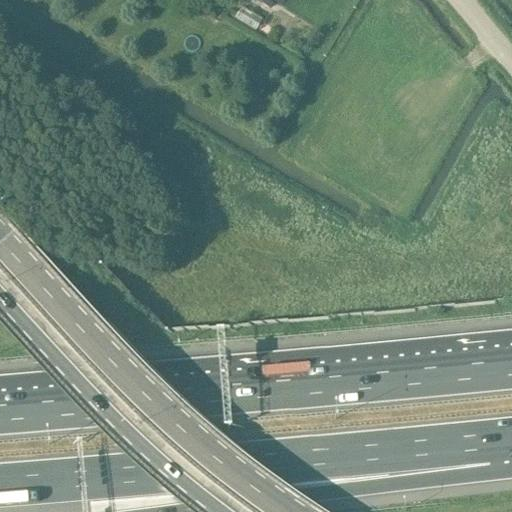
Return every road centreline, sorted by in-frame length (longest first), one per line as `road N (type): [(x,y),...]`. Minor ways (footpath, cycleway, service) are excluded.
road 1 (motorway): [(511,370),(0,414)]
road 2 (motorway): [(0,487),(488,441)]
road 3 (primary): [(284,511),(163,412),(0,238)]
road 4 (motorway): [(152,511),(391,482),(488,441)]
road 5 (primary): [(0,291),(230,511)]
